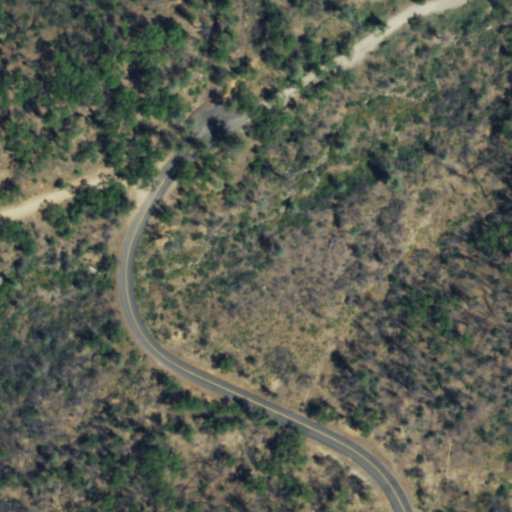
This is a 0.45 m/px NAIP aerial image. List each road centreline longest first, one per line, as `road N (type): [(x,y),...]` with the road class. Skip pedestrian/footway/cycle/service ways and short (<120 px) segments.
road 1 (tertiary): [(410,511),(389,472),(348,441),(186,365),(154,340),(140,319),(135,285),(153,185)]
road 2 (tertiary): [(153,185),(99,177),(0,205)]
